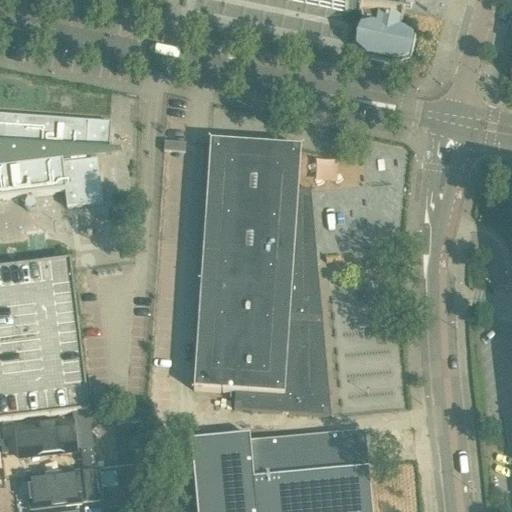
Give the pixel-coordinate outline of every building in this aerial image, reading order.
[(285,0),(305,4),(345,13),(345,12),(348,12),(348,11),(359,14),(359,15),(360,15),(363,26),(359,27),(359,28),(358,33),(354,49),(353,50),(364,59),(397,66),(410,62),(410,61),(415,40),(415,39),(408,33),(406,31),(405,31),(404,30),(401,29),(401,22),(402,22),(404,12),(404,8),(410,9),(411,0),(285,0)] [(96,160),(86,162),(85,153),(109,155),(111,125),(0,116),(0,202),(66,194),(68,208),(101,204),(96,160)] [(165,144),(164,152),(164,153),(185,155),(186,145),(165,144)] [(234,412),(331,419),(319,284),(310,192),(298,192),(301,155),(301,150),(297,150),(213,145),(210,144),(209,157),(194,393),(235,395),(234,412)] [(0,423),(89,413),(71,270),(70,262),(0,270),(0,423)] [(141,410),(115,413),(116,430),(143,427),(141,410)] [(81,451),(90,450),(93,449),(89,415),(76,417),(81,451)] [(74,423),(14,430),(18,463),(77,456),(74,423)] [(233,440),(175,445),(179,511),(353,511),(347,438),(234,447),(233,440)] [(99,503),(95,470),(79,472),(83,504),(99,503)] [(26,481),(29,511),(50,511),(83,508),(83,505),(80,474),(26,481)]
